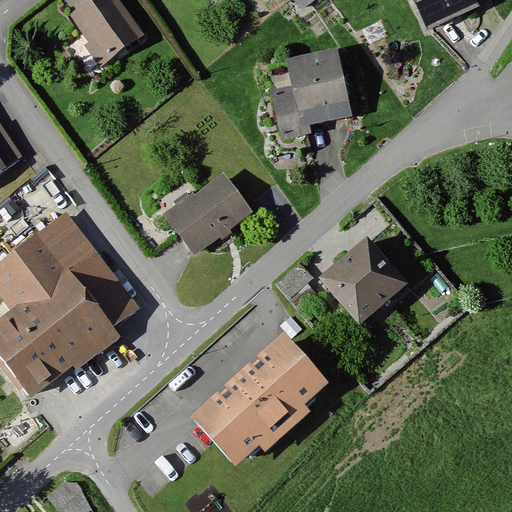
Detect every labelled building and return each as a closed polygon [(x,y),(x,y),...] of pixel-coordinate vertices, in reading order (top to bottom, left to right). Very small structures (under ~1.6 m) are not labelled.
[(120,0),(87,0),(66,13),(99,65),(144,38),(120,0)] [(473,0),(408,0),(423,34),(478,10),(473,0)] [(337,46),(281,55),(287,89),(268,92),(274,129),(349,116),(337,46)] [(0,177),(26,161),(1,121),(0,121),(0,177)] [(223,171),(160,214),(189,257),(253,214),(223,171)] [(135,306),(58,210),(0,257),(0,302),(4,308),(0,311),(0,365),(29,402),(112,335),(107,329),(135,306)] [(365,235),(313,279),(354,328),(407,284),(365,235)] [(328,388),(283,340),(192,425),(238,473),(328,388)] [(63,511),(82,511),(94,505),(75,475),(50,491),(63,511)]
